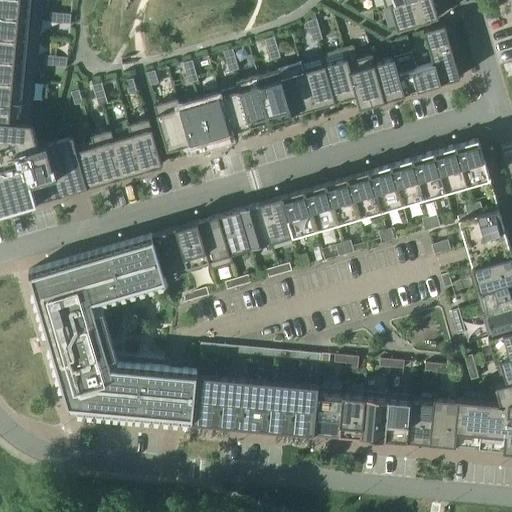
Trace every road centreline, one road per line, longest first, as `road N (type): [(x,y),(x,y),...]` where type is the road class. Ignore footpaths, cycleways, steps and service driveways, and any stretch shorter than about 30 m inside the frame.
road 1 (residential): [(0,422),(36,450),(69,458),(511,498)]
road 2 (residential): [(0,254),(499,110)]
